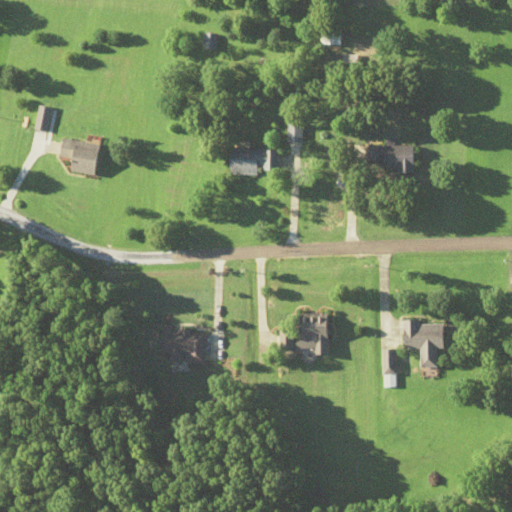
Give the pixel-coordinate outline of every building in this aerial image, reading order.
[(203,49),(217,49),(217,34),(203,34),(203,49)] [(357,55),(342,55),(342,75),(357,75),(357,55)] [(290,122),(290,142),(305,142),(305,122),(290,122)] [(60,158),(73,159),(72,172),(97,175),(100,146),(61,142),(60,158)] [(367,146),(367,161),(385,161),(385,172),(415,172),(415,146),(367,146)] [(281,150),(233,150),(233,174),(281,174),(281,150)] [(446,349),(445,323),(420,324),(420,320),(404,320),(404,349),(421,349),(421,368),(439,368),(438,349),(446,349)] [(162,353),(172,353),(172,363),(208,364),(209,332),(194,332),(194,326),(163,325),(162,353)] [(318,354),(332,354),(332,325),(305,325),(305,348),(318,348),(318,354)] [(282,329),(282,349),(297,349),(297,329),(282,329)]
